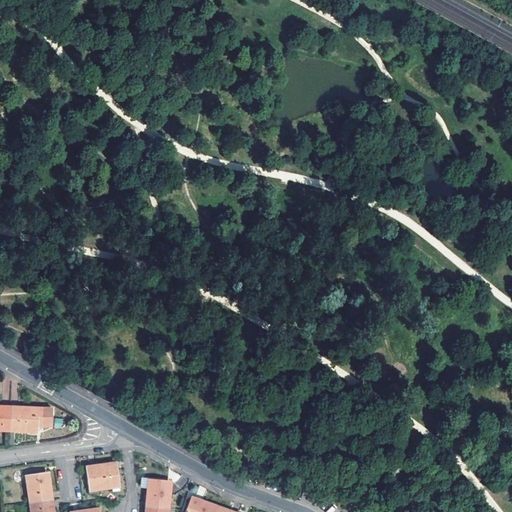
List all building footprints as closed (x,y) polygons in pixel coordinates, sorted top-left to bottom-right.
[(0,430),(9,431),(10,407),(0,406),(0,430)] [(37,416),(41,416),(41,409),(10,407),(9,431),(36,432),(36,422),(37,416)] [(62,428),(62,418),(54,418),(54,427),(62,428)] [(120,488),(118,469),(105,471),(104,465),(87,467),(90,491),(120,488)] [(27,476),(30,503),(52,499),(50,487),(45,488),(43,474),(27,476)] [(169,509),(170,495),(165,495),(166,481),(149,480),(147,507),(169,509)] [(192,498),(190,503),(203,507),(205,503),(192,498)] [(30,503),(31,511),(53,511),(52,499),(30,503)] [(203,507),(190,503),(187,511),(215,511),(217,507),(205,503),(203,507)]
